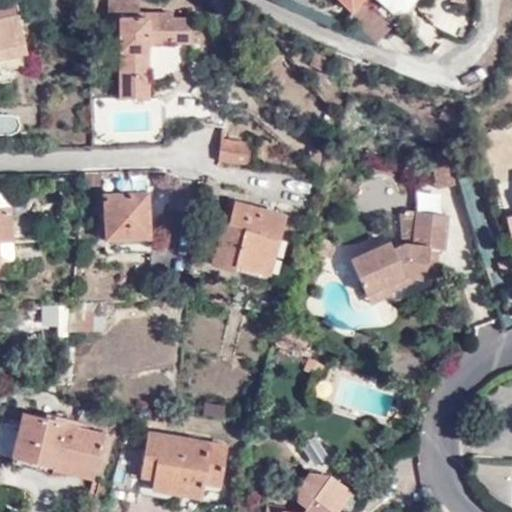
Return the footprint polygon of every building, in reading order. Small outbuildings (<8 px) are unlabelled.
[(190,43),(191,19),(169,19),(169,12),(137,10),(136,0),(107,0),(107,19),(119,19),(116,96),(147,97),(149,41),(190,43)] [(335,0),(350,12),(360,0),(335,0)] [(0,58),(22,55),(14,1),(0,2),(3,20),(0,19),(0,58)] [(439,37),(429,7),(393,19),(400,40),(422,32),(425,42),(439,37)] [(214,169),(245,174),(247,151),(218,147),(214,169)] [(426,152),(426,153),(434,187),(454,182),(446,150),(446,147),(426,152)] [(143,178),(100,178),(102,244),(143,244),(143,178)] [(441,250),(445,214),(398,208),(394,245),(386,244),(383,240),(344,256),(365,302),(387,292),(385,289),(410,275),(433,279),(437,250),(441,250)] [(270,257),(278,228),(225,211),(206,271),(229,279),(231,271),(251,275),(258,254),(270,257)] [(111,329),(109,301),(70,302),(70,331),(111,329)] [(317,372),(321,361),(303,355),(299,367),(317,372)] [(202,403),(200,418),(221,420),(223,406),(202,403)] [(54,419),(27,411),(15,456),(54,465),(59,449),(97,458),(104,431),(95,428),(95,423),(56,414),(54,419)] [(220,485),(228,449),(152,431),(142,475),(160,478),(157,487),(203,496),(207,482),(220,485)] [(267,508),(266,511),(342,511),(346,508),(344,499),(347,490),(329,476),(316,474),(301,492),(298,504),(306,511),(305,511),(285,511),(286,511),(267,508)] [(225,511),(227,506),(215,502),(211,511),(225,511)]
